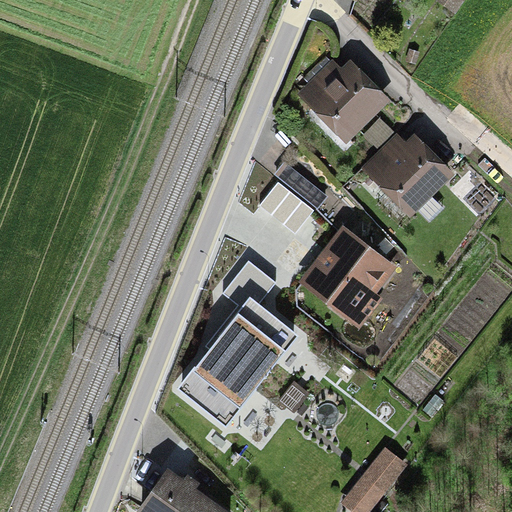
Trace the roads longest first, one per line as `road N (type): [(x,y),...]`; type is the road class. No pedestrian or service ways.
road 1 (tertiary): [(99,511),(303,0)]
road 2 (track): [(0,461),(196,0)]
